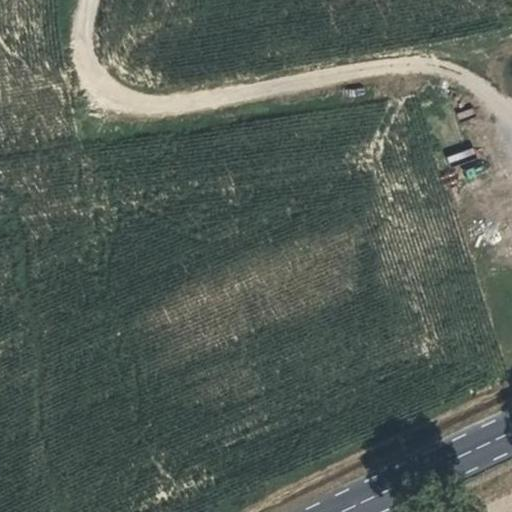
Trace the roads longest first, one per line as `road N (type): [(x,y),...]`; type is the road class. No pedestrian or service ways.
road 1 (unclassified): [(511,122),(497,90),(430,59),(143,99),(93,79),(84,22),(92,0)]
road 2 (primary): [(511,431),(339,511)]
